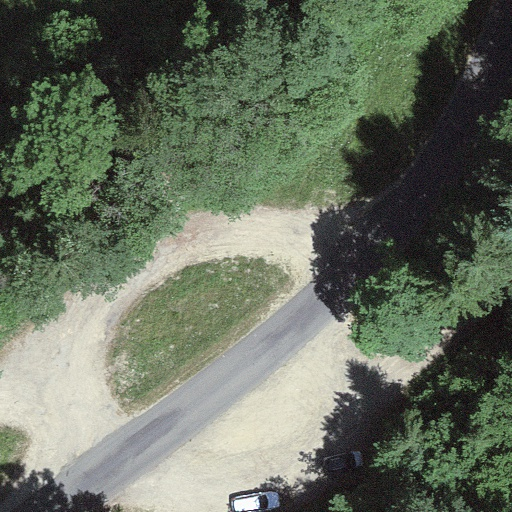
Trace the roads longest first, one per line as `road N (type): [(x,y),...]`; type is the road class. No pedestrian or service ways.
road 1 (unclassified): [(56,511),(357,271),(456,147),(510,0)]
road 2 (track): [(413,374),(357,271),(297,240),(239,229),(181,255),(0,393)]
road 3 (track): [(108,469),(207,485),(272,474),(389,397),(511,277)]
road 4 (track): [(108,469),(25,376)]
